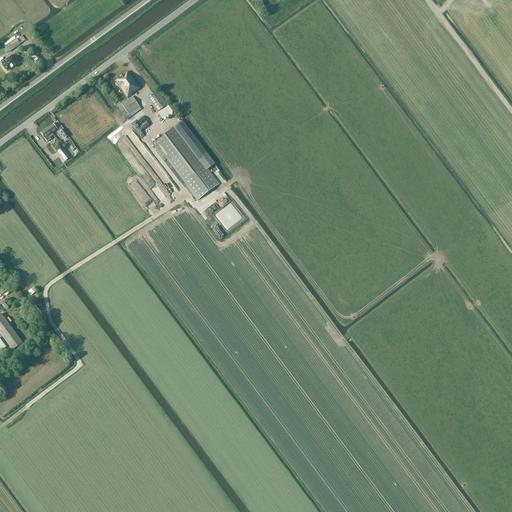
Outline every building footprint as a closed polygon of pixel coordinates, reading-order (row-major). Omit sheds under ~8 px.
[(18,35),(15,37),(17,39),(19,43),(20,44),(25,40),(21,36),(20,37),(18,35)] [(15,37),(3,45),(5,48),(17,39),(15,37)] [(20,44),(19,43),(17,39),(5,48),(8,53),(21,44),(20,44)] [(5,68),(7,70),(18,62),(12,54),(1,62),(3,64),(2,65),(4,69),(5,69),(5,68)] [(128,72),(115,81),(127,98),(128,98),(131,96),(140,89),(128,72)] [(172,112),(168,105),(159,93),(148,100),(157,113),(162,120),(172,112)] [(139,107),(131,96),(128,98),(128,99),(121,104),(129,114),(139,107)] [(53,124),(48,128),(52,133),(57,130),(57,129),(59,128),(56,123),(53,124)] [(47,137),(52,133),(48,128),(43,131),(41,133),(45,139),(48,138),(47,137)] [(174,128),(152,144),(165,161),(166,159),(186,186),(197,201),(218,184),(207,170),(207,171),(174,128)] [(63,129),(60,132),(64,139),(68,136),(63,129)] [(1,314),(0,314),(0,333),(12,351),(22,343),(1,314)]
